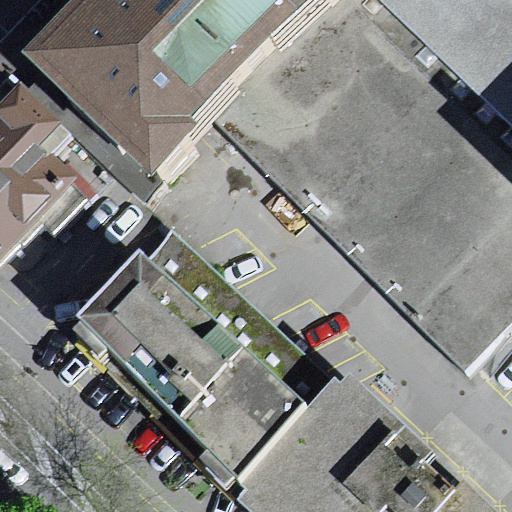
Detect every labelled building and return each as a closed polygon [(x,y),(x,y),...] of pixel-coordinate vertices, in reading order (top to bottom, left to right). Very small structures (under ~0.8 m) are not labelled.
[(346,0),(95,0),(0,97),(0,102),(127,227),(352,5),(346,0)] [(511,0),(346,0),(352,5),(511,166),(511,0)] [(0,253),(62,188),(0,130),(0,253)] [(166,223),(70,324),(231,487),(329,375),(166,223)] [(473,511),(329,375),(231,487),(256,511),(473,511)]
